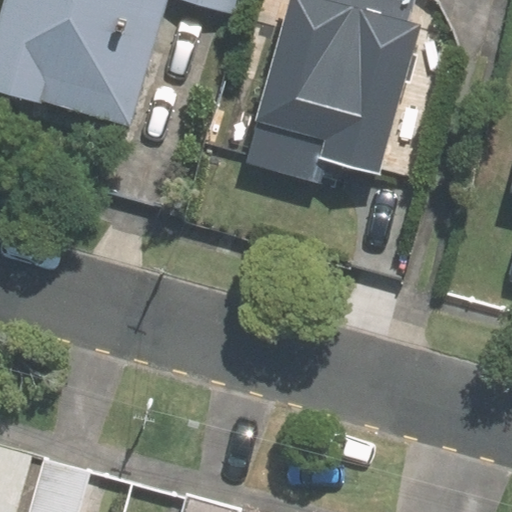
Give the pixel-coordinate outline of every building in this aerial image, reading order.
[(0,0),(0,98),(122,135),(162,1),(161,0),(0,0)] [(231,21),(236,0),(161,0),(162,1),(231,21)] [(314,163),(371,178),(411,31),(407,30),(415,0),(284,0),(251,127),(319,145),(314,163)] [(511,165),(503,200),(511,202),(511,165)] [(0,511),(15,511),(31,456),(0,447),(0,511)] [(80,511),(91,473),(43,460),(28,511),(80,511)] [(240,511),(242,509),(187,493),(186,499),(181,511),(240,511)]
